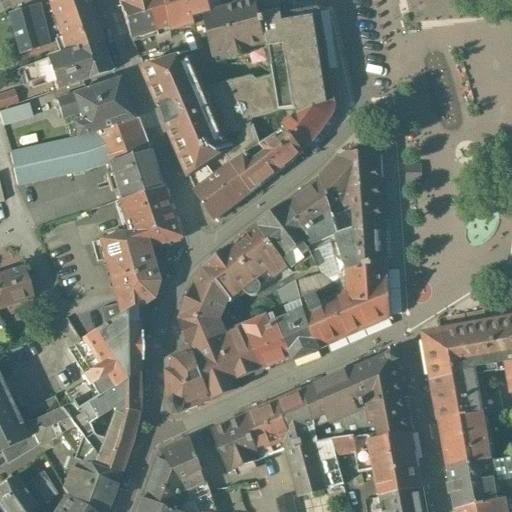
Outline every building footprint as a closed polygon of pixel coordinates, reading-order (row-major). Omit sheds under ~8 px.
[(61,0),(48,3),(65,53),(99,40),(102,39),(87,0),(61,0)] [(130,0),(120,4),(129,38),(166,26),(168,31),(194,23),(192,18),(203,15),(210,13),(206,0),(130,0)] [(210,13),(203,15),(214,59),(229,54),(231,59),(248,54),(247,49),(265,44),(255,5),(254,0),(210,13)] [(275,2),(255,5),(265,44),(265,48),(268,47),(271,68),(325,59),(318,13),(315,11),(281,17),(279,5),(275,2)] [(39,6),(7,15),(18,55),(49,45),(39,6)] [(99,40),(65,53),(22,68),(27,84),(50,76),(55,91),(110,72),(99,40)] [(187,52),(141,66),(194,191),(213,176),(206,166),(223,154),(228,151),(202,88),(187,52)] [(251,76),(202,88),(228,151),(223,154),(230,163),(243,155),(260,145),(251,119),(281,110),(294,108),(296,115),(325,103),(333,103),(335,102),(335,99),(331,99),(325,59),(271,68),(272,75),(256,80),(251,76)] [(72,123),(76,137),(96,130),(130,119),(116,80),(72,96),(78,113),(81,120),(72,123)] [(13,92),(0,96),(0,110),(17,104),(13,92)] [(78,113),(72,96),(56,101),(62,122),(70,120),(69,117),(78,113)] [(333,111),(333,103),(325,103),(296,115),(285,119),(284,130),(292,137),(302,152),(333,111)] [(96,130),(107,162),(147,149),(135,117),(130,119),(96,130)] [(88,170),(107,164),(106,162),(107,162),(96,130),(76,137),(8,152),(15,185),(88,170)] [(230,163),(252,193),(302,152),(292,137),(284,130),(268,140),(267,139),(260,145),(263,151),(249,163),(243,155),(230,163)] [(115,190),(119,200),(160,186),(147,149),(107,162),(106,162),(107,164),(110,173),(104,174),(109,192),(115,190)] [(339,156),(319,179),(330,207),(351,204),(355,229),(382,220),(378,152),(339,156)] [(252,193),(230,163),(213,176),(194,191),(193,192),(214,222),(252,193)] [(300,237),(306,248),(328,238),(337,234),(330,207),(319,179),(285,202),(305,234),(300,237)] [(117,201),(127,233),(132,251),(166,242),(180,238),(160,186),(119,200),(117,201)] [(6,191),(0,193),(0,212),(0,213),(14,209),(6,191)] [(257,225),(287,268),(292,265),(297,274),(317,267),(306,248),(300,237),(305,234),(285,202),(257,225)] [(355,229),(337,234),(328,238),(339,275),(383,261),(385,260),(382,220),(355,229)] [(257,225),(202,268),(226,302),(242,290),(245,294),(248,296),(252,297),(257,295),(288,277),(290,274),(290,271),(287,268),(257,225)] [(127,233),(92,243),(95,261),(104,259),(119,315),(142,301),(150,297),(166,242),(132,251),(127,233)] [(383,275),(383,261),(339,275),(341,297),(349,294),(365,328),(389,318),(387,276),(383,275)] [(0,273),(0,308),(30,298),(19,267),(0,273)] [(226,302),(202,268),(178,321),(190,349),(171,357),(171,369),(165,371),(166,404),(166,410),(169,415),(174,416),(180,412),(209,401),(207,392),(261,368),(244,326),(237,329),(223,311),(226,302)] [(276,322),(292,359),(317,349),(304,312),(295,281),(265,297),(267,299),(278,293),(286,312),(288,317),(283,319),(277,321),(276,322)] [(278,293),(267,299),(274,315),(280,312),(281,314),(286,312),(278,293)] [(341,297),(304,312),(317,349),(365,328),(349,294),(341,297)] [(142,301),(119,315),(79,340),(101,375),(95,379),(92,375),(88,377),(63,394),(69,403),(74,411),(85,405),(85,402),(136,371),(139,363),(139,328),(142,301)] [(280,312),(274,315),(277,321),(283,319),(281,314),(280,312)] [(266,317),(244,326),(261,368),(264,373),(292,359),(276,322),(269,325),(266,317)] [(511,318),(436,332),(437,337),(424,339),(430,375),(504,363),(509,394),(511,393),(511,318)] [(101,375),(79,340),(66,349),(76,366),(80,364),(88,377),(92,375),(95,379),(101,375)] [(386,354),(356,367),(356,370),(302,392),(311,414),(317,441),(318,444),(333,441),(352,438),(377,433),(377,436),(380,435),(381,439),(410,433),(397,359),(386,354)] [(74,411),(69,403),(58,408),(73,428),(80,437),(83,440),(90,437),(91,435),(86,424),(91,421),(94,425),(98,422),(95,418),(110,408),(113,408),(112,411),(136,412),(136,371),(85,402),(85,405),(74,411)] [(475,373),(431,380),(438,421),(483,413),(479,394),(475,373)] [(0,451),(26,439),(0,384),(0,451)] [(498,391),(479,394),(483,413),(502,413),(498,391)] [(311,414),(302,392),(275,403),(287,436),(282,440),(285,449),(313,442),(317,441),(311,414)] [(287,436),(275,403),(245,416),(259,460),(285,449),(282,440),(287,436)] [(73,428),(58,408),(25,423),(36,444),(73,428)] [(490,460),(483,413),(438,421),(446,469),(490,460)] [(245,416),(211,430),(229,474),(259,460),(245,416)] [(90,437),(83,440),(95,456),(91,467),(117,476),(132,430),(133,423),(113,421),(111,426),(106,428),(102,440),(91,435),(90,437)] [(352,438),(355,453),(358,473),(373,471),(377,496),(419,488),(410,433),(381,439),(380,435),(377,436),(377,433),(352,438)] [(83,440),(80,437),(62,487),(65,495),(91,511),(103,511),(117,476),(91,467),(95,456),(83,440)] [(333,441),(336,456),(355,453),(352,438),(333,441)] [(211,496),(189,439),(160,452),(149,485),(164,491),(163,496),(179,504),(188,499),(190,504),(211,496)] [(313,442),(318,460),(336,456),(333,441),(318,444),(317,441),(313,442)] [(313,442),(285,449),(298,496),(325,489),(318,460),(313,442)] [(344,484),(336,456),(318,460),(325,489),(344,484)] [(511,456),(490,460),(446,469),(453,510),(455,510),(503,500),(511,497),(511,456)] [(31,466),(12,477),(18,487),(37,476),(31,466)] [(0,510),(1,511),(25,511),(54,495),(40,473),(37,476),(18,487),(12,477),(12,476),(1,483),(2,484),(0,485),(0,510)] [(256,484),(248,486),(252,499),(260,497),(256,484)] [(423,511),(419,488),(377,496),(362,498),(365,511),(423,511)] [(91,511),(65,495),(53,511),(91,511)] [(293,511),(290,496),(276,499),(278,511),(293,511)] [(511,511),(511,497),(503,500),(504,511),(511,511)] [(173,511),(142,500),(137,511),(173,511)] [(504,511),(503,500),(455,510),(455,511),(504,511)]
